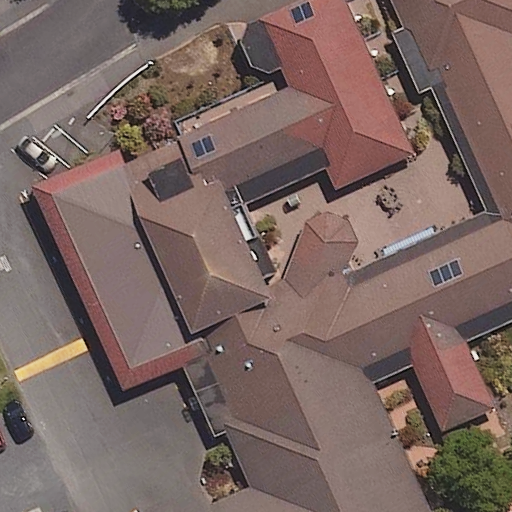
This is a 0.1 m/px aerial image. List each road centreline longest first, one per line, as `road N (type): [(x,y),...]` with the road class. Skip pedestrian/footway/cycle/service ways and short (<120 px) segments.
road 1 (unknown): [(0,306),(94,511)]
road 2 (residential): [(0,82),(106,0)]
